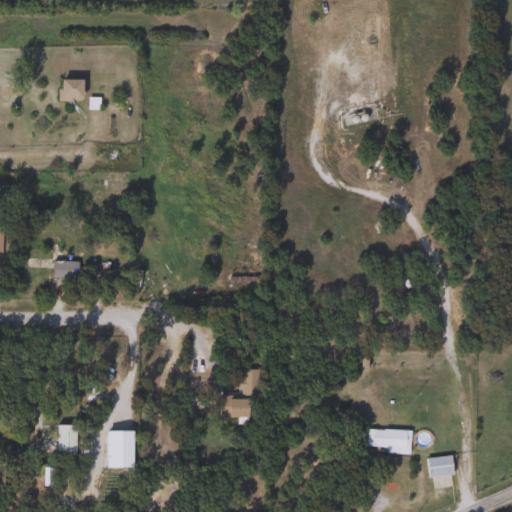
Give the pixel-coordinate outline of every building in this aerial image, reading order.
[(80,79),(80,101),(56,101),(56,79),(80,79)] [(62,250),(62,258),(23,258),(23,250),(62,250)] [(74,262),(74,277),(50,277),(50,262),(74,262)] [(246,397),(246,416),(216,416),(216,397),(246,397)] [(54,424),(73,424),(73,454),(54,454),(54,424)] [(406,452),(363,451),(364,429),(407,430),(406,452)] [(425,476),(423,458),(453,454),(455,473),(425,476)] [(171,503),(150,503),(150,483),(158,483),(158,477),(171,477),(171,503)]
